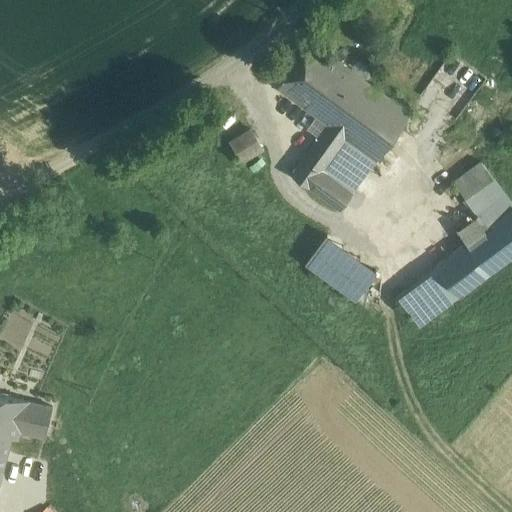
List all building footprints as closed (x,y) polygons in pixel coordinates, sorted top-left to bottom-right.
[(312,40),(277,86),(328,123),(333,127),(367,79),(312,40)] [(328,123),(291,174),(309,186),(340,209),(411,111),(367,79),(333,127),(328,123)] [(250,129),(229,141),(241,162),(262,150),(250,129)] [(466,242),(436,265),(459,295),(511,256),(511,202),(481,161),(454,181),(479,215),(458,231),(466,242)] [(377,271),(326,234),(305,263),(355,300),(377,271)] [(459,295),(436,265),(417,279),(440,309),(459,295)] [(28,399),(0,393),(0,432),(12,436),(19,437),(20,430),(46,436),(53,406),(28,400),(28,399)] [(0,480),(12,436),(0,432),(0,480)]
